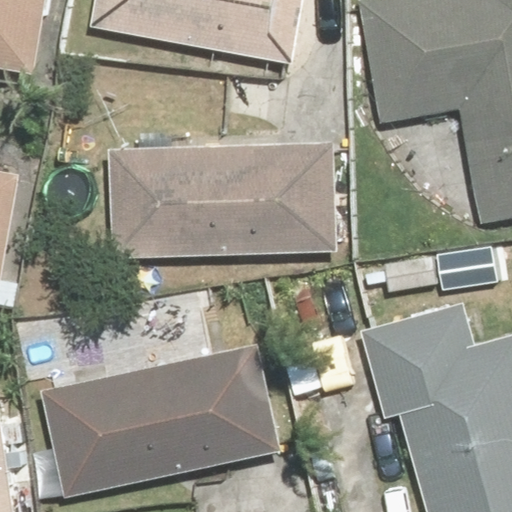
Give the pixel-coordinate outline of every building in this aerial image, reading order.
[(0,0),(0,63),(47,72),(58,0),(0,0)] [(108,0),(104,25),(306,62),(317,0),(108,0)] [(511,0),(371,0),(389,118),(475,106),(492,219),(511,215),(511,0)] [(348,252),(347,141),(122,142),(122,253),(348,252)] [(0,285),(14,288),(35,171),(0,165),(0,285)] [(511,511),(511,337),(486,343),(478,307),(371,332),(391,421),(417,415),(439,511),(511,511)] [(271,342),(52,389),(74,495),(294,448),(271,342)] [(29,511),(9,387),(0,388),(0,511),(29,511)]
